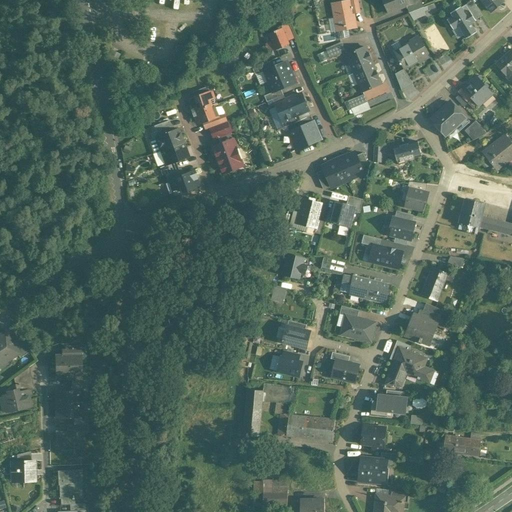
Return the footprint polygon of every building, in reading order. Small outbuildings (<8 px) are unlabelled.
[(408,0),(382,0),(388,14),(406,6),(410,5),(409,1),(408,0)] [(420,0),(412,0),(409,1),(410,5),(406,6),(409,13),(415,11),(423,7),(424,7),(420,0)] [(501,0),(473,0),(475,3),(478,0),(481,0),(491,12),(503,2),(501,0)] [(350,1),(333,5),(338,28),(340,39),(348,37),(347,29),(355,27),(350,1)] [(482,16),(473,1),(466,5),(476,20),(482,16)] [(466,5),(461,8),(461,7),(451,13),(453,16),(447,20),(453,30),(459,26),(467,39),(477,32),(471,24),(476,21),(476,20),(466,5)] [(423,7),(415,11),(417,17),(426,14),(423,7)] [(288,24),(282,26),(282,28),(288,41),(294,38),(288,24)] [(282,28),(275,31),(275,32),(269,34),(276,50),(284,47),(284,46),(289,44),(288,41),(282,28)] [(419,37),(410,42),(411,43),(395,53),(404,69),(418,61),(419,63),(430,57),(419,37)] [(343,44),(327,51),(330,59),(346,52),(343,44)] [(365,47),(356,51),(354,52),(347,55),(355,74),(373,66),(371,60),(368,53),(365,47)] [(511,50),(496,65),(511,82),(511,81),(511,50)] [(269,62),(253,69),(256,75),(264,72),(264,71),(272,67),(269,62)] [(272,67),(264,71),(264,72),(268,82),(292,72),(290,67),(286,66),(285,62),(272,67)] [(373,66),(355,74),(363,92),(370,89),(372,89),(371,88),(381,84),(378,78),(379,78),(376,71),(373,66)] [(404,69),(395,74),(398,80),(408,75),(404,69)] [(292,72),(268,82),(273,93),(281,90),(294,84),(293,80),(294,76),(292,72)] [(493,94),(478,77),(464,89),(464,90),(473,99),(468,103),(475,110),(482,104),(486,107),(494,98),(492,95),(493,94)] [(208,87),(193,92),(195,98),(210,92),(208,87)] [(473,99),(464,90),(464,89),(463,88),(458,92),(468,103),(473,99)] [(273,93),(264,96),(267,102),(273,100),(284,95),(281,90),(273,93)] [(195,98),(191,99),(193,105),(191,106),(193,110),(194,113),(214,106),(217,105),(212,92),(210,92),(195,98)] [(286,101),(276,105),(276,106),(283,121),(283,122),(299,115),(309,111),(302,94),(286,101)] [(364,94),(348,101),(351,109),(367,102),(364,94)] [(284,95),(273,100),(275,106),(276,106),(276,105),(286,101),(284,95)] [(367,102),(351,109),(354,116),(371,110),(367,102)] [(449,103),(433,117),(433,120),(435,122),(435,124),(444,134),(445,134),(456,125),(457,126),(466,118),(460,112),(457,112),(456,110),(455,107),(452,103),(449,103)] [(214,106),(194,113),(195,116),(197,119),(198,119),(200,124),(204,122),(218,117),(214,106)] [(299,115),(283,122),(283,121),(282,121),(284,127),(289,126),(301,120),(299,115)] [(301,120),(289,126),(291,132),(314,122),(311,116),(301,120)] [(218,117),(204,122),(207,129),(210,128),(220,125),(218,117)] [(168,121),(153,126),(155,131),(156,133),(169,128),(170,128),(168,121)] [(487,133),(476,121),(468,129),(477,139),(487,133)] [(220,125),(210,128),(214,140),(212,145),(213,147),(222,144),(220,138),(231,133),(227,122),(220,125)] [(291,132),(290,132),(291,134),(290,137),(292,142),(295,143),(295,144),(298,149),(321,139),(314,122),(291,132)] [(155,131),(149,134),(151,139),(155,137),(171,131),(169,128),(156,133),(155,131)] [(171,131),(155,137),(151,139),(148,140),(153,153),(182,143),(177,129),(171,131)] [(511,158),(511,142),(506,135),(483,153),(496,169),(505,161),(504,159),(508,155),(511,159),(511,158)] [(213,147),(223,174),(229,171),(229,172),(232,174),(236,172),(237,169),(235,163),(241,160),(234,140),(222,144),(213,147)] [(417,142),(394,147),(399,165),(408,162),(407,160),(421,156),(417,142)] [(182,143),(153,153),(158,166),(165,164),(175,161),(182,158),(183,159),(186,157),(187,155),(186,152),(185,152),(182,143),(183,143),(182,143)] [(383,145),(375,147),(373,167),(381,167),(382,151),(384,151),(383,145)] [(355,152),(347,156),(347,157),(339,160),(348,181),(357,177),(357,175),(364,172),(357,156),(355,152)] [(370,168),(363,153),(357,156),(364,172),(369,169),(370,168)] [(339,160),(331,164),(331,163),(322,166),(324,170),(331,186),(338,183),(338,185),(348,181),(339,160)] [(175,161),(165,164),(158,166),(161,175),(164,174),(178,169),(175,161)] [(164,174),(167,180),(182,174),(180,168),(178,169),(164,174)] [(182,174),(167,180),(167,183),(165,184),(169,194),(171,193),(172,195),(198,186),(192,170),(182,174)] [(331,186),(324,170),(316,173),(323,189),(331,186)] [(427,184),(409,182),(408,186),(410,189),(410,188),(426,192),(427,184)] [(426,192),(410,188),(410,189),(409,194),(404,192),(402,200),(407,201),(405,207),(422,211),(425,200),(427,201),(429,193),(426,192)] [(322,204),(314,202),(314,200),(304,197),(300,212),(298,223),(315,228),(316,228),(318,219),(322,204)] [(485,204),(466,199),(460,223),(478,227),(479,227),(488,229),(491,219),(481,217),(485,204)] [(354,207),(335,202),(330,222),(349,227),(354,207)] [(300,212),(294,211),(290,226),(297,228),(298,223),(300,212)] [(414,215),(397,211),(395,218),(412,222),(414,215)] [(395,218),(393,217),(391,227),(393,228),(391,235),(411,240),(415,223),(412,222),(395,218)] [(324,221),(318,219),(316,228),(315,228),(314,233),(320,234),(324,221)] [(511,224),(491,219),(488,229),(511,235),(511,224)] [(404,251),(373,244),(368,262),(399,270),(404,251)] [(303,259),(288,255),(284,274),(299,277),(301,272),(304,272),(306,266),(302,264),(303,259)] [(464,259),(450,256),(448,263),(461,268),(464,259)] [(345,263),(327,258),(324,271),(342,275),(345,263)] [(448,274),(432,267),(432,268),(422,295),(421,294),(421,295),(438,301),(437,300),(447,274),(448,274)] [(374,280),(353,275),(353,277),(344,275),(343,283),(341,291),(348,293),(350,293),(350,295),(386,304),(390,284),(381,282),(382,280),(374,278),(374,280)] [(441,309),(426,303),(423,311),(434,315),(433,316),(438,317),(441,309)] [(359,310),(342,306),(340,314),(346,316),(346,315),(357,318),(359,310)] [(423,311),(420,309),(413,326),(410,325),(406,334),(420,339),(419,342),(421,343),(422,340),(429,343),(437,325),(431,323),(433,316),(434,315),(423,311)] [(357,318),(346,315),(346,316),(341,335),(371,342),(376,322),(357,318)] [(307,325),(289,320),(287,326),(305,331),(307,325)] [(468,329),(464,325),(460,329),(465,333),(468,329)] [(305,331),(287,326),(284,342),(306,347),(310,332),(305,331)] [(75,332),(61,342),(65,348),(65,347),(80,346),(79,338),(75,332)] [(4,333),(0,335),(0,362),(7,358),(8,359),(17,354),(17,353),(10,342),(4,333)] [(30,351),(20,336),(10,342),(17,353),(17,354),(19,358),(30,351)] [(411,346),(399,341),(394,354),(397,355),(400,348),(409,352),(411,346)] [(80,346),(65,347),(65,348),(65,350),(61,350),(61,355),(54,355),(55,366),(80,365),(80,346)] [(409,352),(400,348),(397,355),(386,384),(401,386),(407,370),(419,375),(417,378),(418,378),(419,378),(427,381),(431,370),(423,367),(426,358),(409,352)] [(302,362),(281,357),(278,371),(299,376),(302,362)] [(352,363),(336,359),(334,369),(338,370),(336,378),(355,382),(359,368),(352,366),(352,363)] [(80,365),(55,366),(55,379),(70,378),(80,378),(80,377),(80,365)] [(27,368),(13,378),(15,389),(16,389),(17,392),(29,389),(29,390),(32,389),(27,368)] [(264,382),(248,381),(247,389),(263,391),(264,383),(264,382)] [(291,386),(264,383),(263,391),(262,402),(289,405),(291,386)] [(29,389),(17,392),(16,389),(15,389),(6,391),(7,394),(3,395),(7,412),(30,407),(28,401),(29,401),(27,395),(30,394),(29,390),(29,389)] [(263,391),(247,389),(243,435),(259,437),(262,402),(263,391)] [(70,391),(55,392),(55,403),(78,402),(78,398),(80,398),(80,397),(80,392),(80,391),(70,391)] [(386,396),(379,395),(378,401),(373,400),(371,414),(387,416),(388,410),(406,412),(407,398),(404,398),(386,396)] [(78,402),(55,403),(56,417),(66,417),(67,418),(72,418),(72,417),(78,417),(78,416),(78,409),(80,409),(80,408),(80,402),(78,402)] [(289,415),(281,414),(278,436),(286,437),(289,415)] [(302,416),(289,415),(286,437),(300,438),(302,416)] [(87,416),(78,416),(78,417),(72,417),(73,424),(80,424),(87,424),(87,416)] [(320,418),(302,416),(300,438),(317,440),(320,418)] [(424,419),(411,417),(410,424),(423,426),(424,419)] [(334,419),(320,418),(317,440),(332,441),(334,419)] [(385,428),(364,426),(362,444),(373,445),(384,446),(384,445),(385,428)] [(67,431),(56,432),(56,448),(62,448),(62,450),(69,457),(69,458),(85,458),(84,431),(80,431),(78,432),(77,431),(67,431)] [(471,439),(446,436),(444,451),(479,456),(481,440),(480,440),(471,439)] [(422,439),(414,438),(413,451),(421,452),(422,439)] [(384,446),(373,445),(372,452),(382,452),(390,453),(391,446),(384,445),(384,446)] [(30,451),(16,454),(16,461),(30,461),(30,451)] [(390,453),(382,452),(381,459),(388,460),(387,465),(394,466),(395,454),(390,453)] [(381,459),(360,457),(358,481),(383,483),(384,475),(386,475),(386,471),(384,471),(384,469),(387,469),(387,465),(388,460),(381,459)] [(16,461),(12,461),(12,469),(15,469),(15,481),(33,481),(33,461),(30,461),(16,461)] [(81,470),(57,471),(58,485),(59,485),(59,497),(58,498),(58,499),(60,499),(74,498),(81,498),(81,484),(81,470)] [(264,482),(254,482),(254,505),(263,505),(263,493),(264,482)] [(288,482),(264,482),(263,493),(288,492),(288,482)] [(288,492),(263,493),(263,505),(288,505),(288,492)] [(389,496),(376,494),(374,511),(402,511),(404,497),(389,496)] [(324,511),(324,500),(301,500),(301,511),(324,511)]
